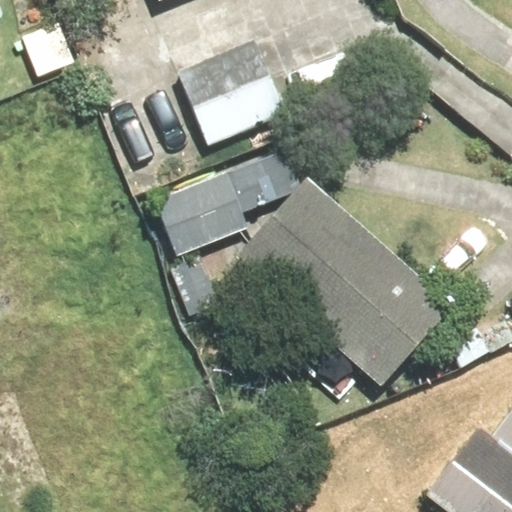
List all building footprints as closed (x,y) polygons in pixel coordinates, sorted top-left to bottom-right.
[(246,0),(164,31),(210,152),(292,121),(246,0)] [(80,66),(61,26),(21,45),(41,85),(80,66)] [(296,181),(223,263),(369,393),(443,311),(296,181)] [(0,341),(41,324),(11,264),(0,237),(0,341)] [(511,511),(511,397),(485,435),(472,425),(414,505),(423,511),(511,511)] [(9,402),(0,405),(0,511),(52,511),(50,507),(9,402)]
